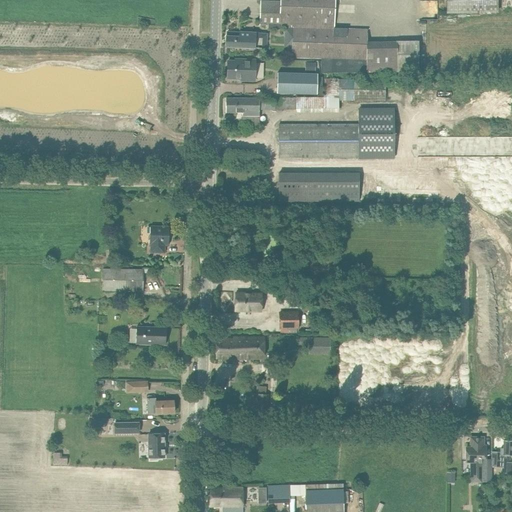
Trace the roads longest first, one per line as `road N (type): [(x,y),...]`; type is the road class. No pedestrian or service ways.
road 1 (unclassified): [(511,428),(200,431)]
road 2 (residential): [(200,431),(185,431),(190,183)]
road 3 (tertiary): [(200,431),(209,184)]
road 4 (unclassified): [(190,183),(0,178)]
road 5 (tertiary): [(209,184),(216,0)]
road 6 (residential): [(190,183),(195,0)]
